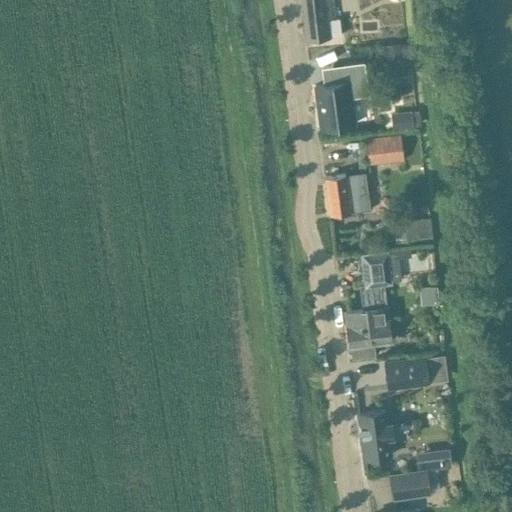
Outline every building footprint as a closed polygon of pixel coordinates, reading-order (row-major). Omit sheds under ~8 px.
[(331,0),(301,0),(306,38),(329,35),(340,34),(338,17),(334,18),(331,0)] [(367,93),(363,61),(343,64),(345,80),(315,84),(321,128),(354,123),(350,95),(367,93)] [(391,127),(419,127),(418,110),(390,111),(391,127)] [(363,136),(366,161),(402,157),(398,133),(363,136)] [(345,174),(326,176),(330,213),(350,211),(345,174)] [(345,311),(349,344),(350,344),(352,357),(376,354),(374,341),(390,339),(383,283),(392,282),(392,280),(400,279),(397,248),(360,252),(364,283),(359,283),(362,309),(345,311)] [(425,355),(384,361),(388,386),(428,381),(425,355)] [(360,401),(365,446),(392,444),(390,427),(395,426),(394,413),(389,413),(387,398),(360,401)] [(388,473),(392,499),(430,493),(427,467),(388,473)]
